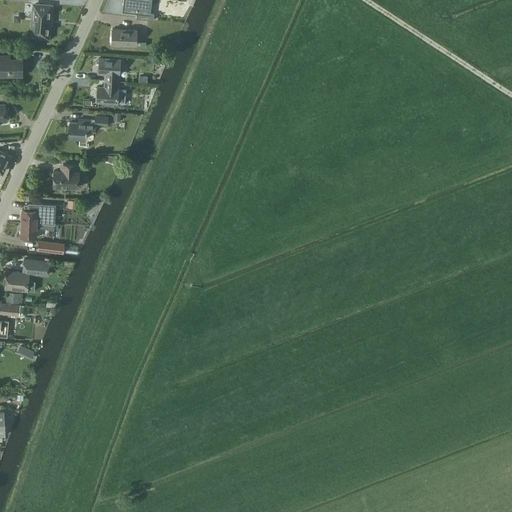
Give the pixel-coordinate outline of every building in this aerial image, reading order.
[(124,0),(123,11),(137,13),(136,17),(153,20),(154,14),(150,14),(151,0),(124,0)] [(48,37),(51,5),(34,4),(31,36),(48,37)] [(137,45),(138,29),(112,28),(112,44),(137,45)] [(10,58),(10,55),(0,54),(0,75),(23,75),(23,58),(10,58)] [(120,74),(121,59),(99,58),(99,73),(105,73),(104,80),(119,81),(119,74),(120,74)] [(119,88),(119,81),(104,80),(104,87),(97,87),(97,101),(126,103),(127,88),(119,88)] [(108,126),(108,116),(96,115),(95,121),(92,120),(92,119),(78,118),(78,122),(69,122),(69,135),(77,136),(77,137),(86,137),(86,130),(97,130),(97,125),(108,126)] [(0,171),(2,172),(9,155),(0,150),(0,171)] [(78,170),(78,164),(62,163),(62,170),(54,169),(53,186),(80,187),(80,170),(78,170)] [(22,209),(22,221),(44,222),(55,223),(56,205),(31,203),(29,203),(28,204),(25,204),(25,209),(22,209)] [(22,221),(21,236),(37,237),(37,227),(44,227),(44,222),(22,221)] [(64,252),(64,245),(64,243),(39,240),(38,249),(64,252)] [(7,270),(5,287),(28,290),(30,274),(37,274),(49,276),(50,261),(24,258),(23,272),(7,270)] [(0,312),(20,315),(20,304),(0,302),(0,312)] [(0,319),(0,335),(7,336),(9,320),(0,319)] [(21,345),(18,351),(33,357),(35,352),(21,345)]
